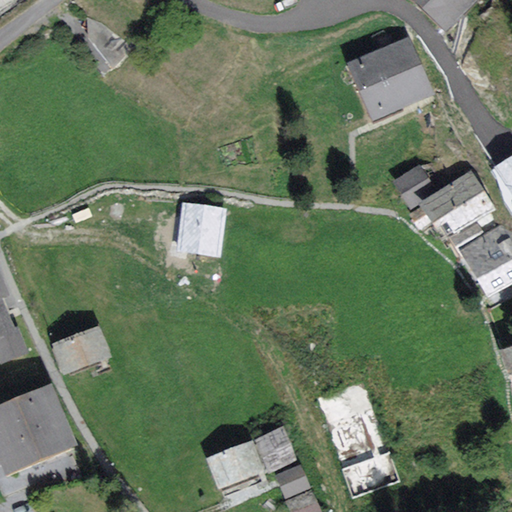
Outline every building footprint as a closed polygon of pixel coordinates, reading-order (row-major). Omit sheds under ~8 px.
[(411,0),(454,41),(494,0),(411,0)] [(411,46),(353,68),(375,127),(433,106),(411,46)] [(423,175),(400,190),(413,210),(436,195),(423,175)] [(470,179),(419,215),(443,249),(494,212),(470,179)] [(222,212),(185,207),(180,248),(216,253),(222,212)] [(511,236),(499,229),(461,253),(488,307),(511,301),(511,236)] [(0,361),(1,364),(27,353),(18,329),(0,278),(0,361)] [(99,329),(51,348),(64,379),(112,360),(99,329)] [(46,387),(0,409),(0,466),(7,482),(76,449),(46,387)] [(282,431),(206,462),(218,494),(297,464),(282,431)] [(312,492),(301,468),(278,479),(282,489),(279,493),(283,504),(312,492)] [(283,504),(287,511),(322,511),(312,492),(283,504)]
